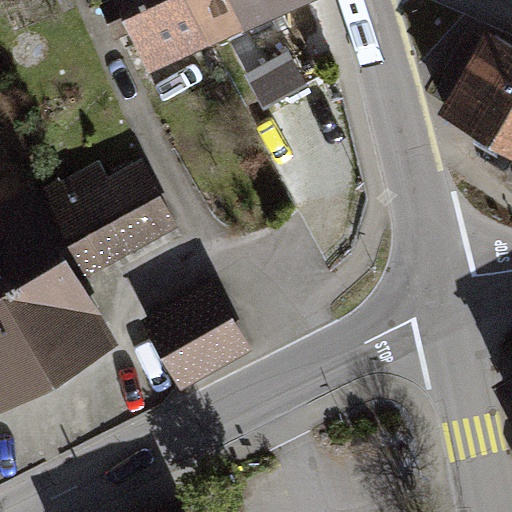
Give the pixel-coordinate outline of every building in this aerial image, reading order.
[(125,0),(154,63),(212,37),(195,0),(125,0)] [(195,0),(212,37),(248,21),(238,0),(195,0)] [(293,0),(238,0),(248,21),(293,0)] [(511,47),(483,31),(437,112),(511,154),(511,47)] [(296,52),(272,64),(287,93),(311,81),(296,52)] [(101,160),(40,191),(85,273),(180,224),(145,157),(110,176),(101,160)] [(35,182),(0,201),(0,404),(121,338),(85,273),(40,191),(35,182)] [(215,278),(146,317),(185,386),(254,347),(215,278)] [(511,369),(490,382),(511,419),(511,369)]
